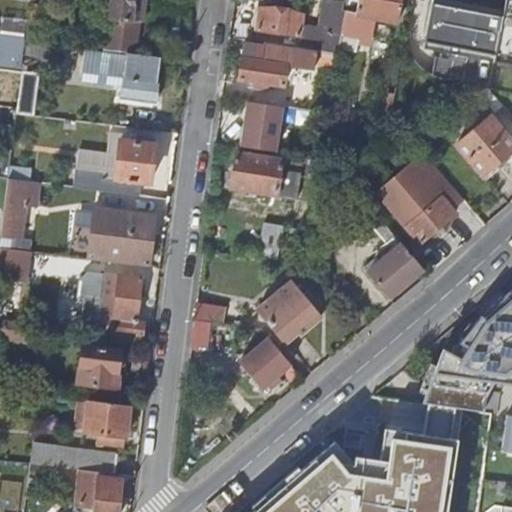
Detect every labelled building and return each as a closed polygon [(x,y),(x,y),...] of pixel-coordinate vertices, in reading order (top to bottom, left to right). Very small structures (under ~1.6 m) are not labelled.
[(109,0),(104,44),(135,49),(139,18),(142,19),(144,0),(109,0)] [(313,47),(339,51),(347,8),(342,7),(343,1),(336,0),(329,0),(325,26),(308,24),(305,46),(313,47)] [(348,0),(348,2),(347,8),(357,11),(357,14),(366,16),(365,21),(374,23),(375,17),(398,21),(402,0),(348,0)] [(511,67),(511,0),(506,0),(504,10),(450,0),(433,0),(424,50),(494,63),(511,67)] [(30,1),(25,35),(37,37),(42,3),(30,1)] [(300,35),(302,23),(304,13),(261,5),(257,28),(300,35)] [(292,45),(305,46),(308,24),(302,23),(300,35),(257,28),(255,40),(266,41),(292,45)] [(22,59),(25,35),(0,32),(0,61),(21,64),(22,59)] [(246,51),(241,76),(285,83),(288,64),(310,66),(313,47),(305,46),(292,45),(266,41),(266,43),(247,40),(246,46),(242,45),(241,50),(246,51)] [(151,79),(154,54),(104,48),(65,43),(60,83),(120,90),(119,95),(153,100),(156,80),(151,79)] [(22,59),(21,64),(20,70),(16,105),(16,107),(27,109),(33,60),(22,59)] [(375,124),(390,113),(395,90),(390,89),(389,96),(380,95),(375,124)] [(249,98),(242,142),(267,147),(277,148),(283,104),(249,98)] [(16,105),(0,103),(0,116),(15,118),(16,112),(16,107),(16,105)] [(511,157),(511,141),(494,119),(460,148),(486,179),(511,157)] [(104,188),(142,193),(143,181),(152,181),(157,144),(124,139),(118,177),(105,175),(104,188)] [(275,192),(281,156),(237,150),(232,186),(275,192)] [(462,196),(444,174),(424,151),(377,190),(421,241),(456,212),(451,205),(462,196)] [(349,180),(330,158),(325,173),(339,189),(349,180)] [(0,236),(0,246),(20,249),(26,202),(49,204),(51,181),(7,175),(0,236)] [(363,197),(358,190),(347,200),(353,206),(363,197)] [(422,267),(363,197),(353,206),(369,225),(371,224),(386,243),(382,248),(387,254),(368,271),(389,296),(422,267)] [(89,258),(148,265),(154,213),(94,206),(89,258)] [(258,255),(277,258),(282,222),(263,220),(258,255)] [(20,249),(0,246),(0,277),(26,281),(29,250),(20,249)] [(118,272),(118,274),(110,273),(103,279),(101,297),(107,298),(104,330),(142,334),(144,320),(136,319),(141,276),(118,272)] [(319,315),(287,277),(255,305),(284,339),(298,327),(301,330),(319,315)] [(491,415),(496,415),(500,394),(489,392),(494,384),(511,389),(511,290),(511,291),(483,319),(480,316),(452,356),(444,352),(421,404),(427,405),(461,410),(491,415)] [(197,299),(195,315),(210,319),(224,321),(227,303),(197,299)] [(210,319),(195,315),(191,343),(207,345),(208,329),(210,319)] [(32,320),(3,317),(1,333),(29,337),(32,320)] [(230,322),(229,321),(224,321),(210,319),(208,329),(227,331),(229,332),(230,322)] [(290,362),(268,336),(238,359),(260,386),(290,362)] [(116,367),(118,348),(83,343),(78,380),(117,386),(120,368),(116,367)] [(131,403),(83,397),(82,403),(79,403),(76,426),(99,429),(98,439),(114,441),(115,432),(127,433),(131,403)] [(445,511),(457,441),(461,410),(427,405),(422,436),(384,430),(379,461),(378,469),(354,466),(333,442),(299,471),(255,509),(251,511),(445,511)] [(511,417),(507,417),(502,454),(511,455),(511,417)] [(31,461),(82,467),(102,470),(115,471),(117,451),(33,442),(31,461)] [(379,461),(355,458),(354,466),(378,469),(379,461)] [(102,470),(82,467),(79,497),(85,504),(95,505),(94,511),(115,511),(119,475),(101,473),(102,470)]
